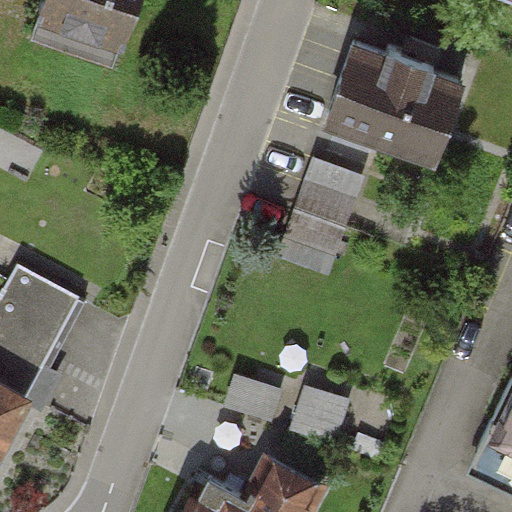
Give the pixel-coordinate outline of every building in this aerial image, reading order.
[(52,0),(44,24),(124,50),(140,0),(52,0)] [(327,128),(423,157),(446,79),(350,50),(327,128)] [(366,168),(313,150),(285,233),(338,251),(366,168)] [(0,450),(79,299),(25,272),(0,319),(0,450)] [(284,383),(234,367),(223,401),(273,417),(284,383)] [(352,394),(305,379),(290,423),(337,439),(352,394)] [(511,388),(489,437),(511,447),(511,388)] [(186,511),(173,505),(169,511),(313,511),(333,474),(275,444),(252,491),(229,479),(211,511),(186,511)]
